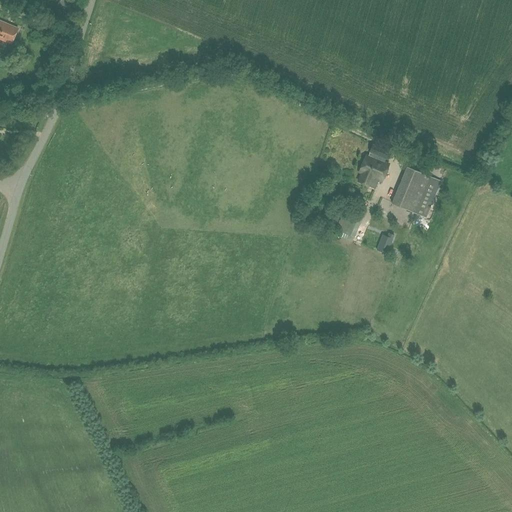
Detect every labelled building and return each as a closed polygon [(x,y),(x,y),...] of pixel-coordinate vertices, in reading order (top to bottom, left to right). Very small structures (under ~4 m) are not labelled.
[(0,38),(12,44),(18,28),(0,20),(0,38)] [(361,173),(358,181),(373,187),(376,180),(381,182),(388,163),(384,162),(386,159),(387,159),(390,152),(373,144),(368,155),(367,154),(359,172),(361,173)] [(391,203),(425,218),(440,181),(407,166),(391,203)] [(354,237),(364,214),(349,208),(348,211),(344,209),(339,221),(335,219),(333,224),(336,226),(340,228),(339,231),(354,237)] [(377,249),(387,253),(392,238),(382,234),(377,249)]
